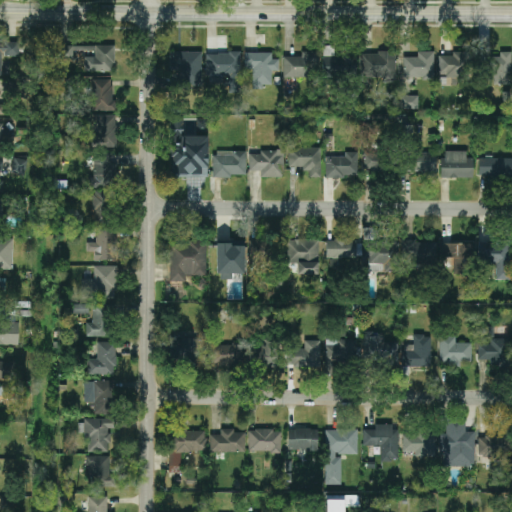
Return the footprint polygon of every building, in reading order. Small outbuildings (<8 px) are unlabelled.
[(18,44),(0,43),(0,75),(2,76),(2,55),(18,56),(18,44)] [(114,71),(114,45),(91,45),(91,71),(114,71)] [(334,55),(334,46),(323,46),(323,76),(355,76),(355,55),(334,55)] [(56,48),(57,70),(75,69),(75,47),(56,48)] [(179,71),(179,83),(202,83),(202,51),(169,51),(169,71),(179,71)] [(240,52),(207,52),(207,82),(240,82),(240,52)] [(278,71),(278,53),(245,53),(245,85),(271,85),(271,71),(278,71)] [(284,77),(318,77),(318,53),(284,53),(284,77)] [(361,76),(395,76),(395,53),(361,53),(361,76)] [(434,55),(402,55),(402,77),(434,77),(434,55)] [(438,78),(467,78),(467,55),(438,55),(438,78)] [(511,55),(476,55),(476,75),(491,75),(491,84),(511,84),(511,55)] [(91,111),(114,111),(114,80),(91,80),(91,111)] [(115,116),(94,116),(94,148),(115,148),(115,116)] [(202,157),(183,157),(183,139),(169,139),(169,177),(202,177),(202,157)] [(320,148),(289,148),(289,167),(309,167),(309,177),(320,177),(320,148)] [(283,150),(249,150),(249,169),(260,169),(260,177),(283,177),(283,150)] [(212,177),(245,177),(245,151),(212,151),(212,177)] [(404,151),(404,170),(419,170),(419,177),(435,177),(435,151),(404,151)] [(471,177),(471,151),(441,151),(441,177),(471,177)] [(363,153),(363,170),(388,170),(388,153),(363,153)] [(325,177),(356,177),(356,155),(325,155),(325,177)] [(511,158),(479,158),(479,175),(511,175),(511,158)] [(11,175),(27,176),(28,159),(12,159),(11,175)] [(110,187),(109,159),(93,159),(94,187),(110,187)] [(94,223),(117,224),(118,191),(94,191),(94,223)] [(116,232),(92,232),(92,261),(116,261),(116,232)] [(13,238),(0,237),(0,269),(12,270),(13,238)] [(297,274),(317,274),(317,239),(286,239),(286,263),(297,263),(297,274)] [(212,240),(212,265),(241,265),(241,240),(212,240)] [(248,240),(248,264),(273,264),(273,240),(248,240)] [(361,240),(326,241),(327,258),(362,257),(361,240)] [(399,272),(398,241),(366,242),(367,273),(399,272)] [(435,267),(435,241),(402,241),(402,267),(435,267)] [(453,271),(473,271),(473,243),(440,243),(440,261),(453,261),(453,271)] [(169,280),(201,280),(201,244),(169,244),(169,280)] [(495,279),(509,279),(509,246),(478,246),(478,272),(495,272),(495,279)] [(82,279),(82,298),(116,298),(116,267),(93,267),(93,279),(82,279)] [(86,322),(86,337),(112,337),(112,305),(92,305),(92,322),(86,322)] [(0,344),(13,344),(13,322),(0,322),(0,344)] [(494,338),(494,327),(478,327),(478,337),(494,338)] [(402,366),(430,366),(430,335),(412,335),(412,345),(402,345),(402,366)] [(439,363),(470,363),(470,344),(459,344),(459,336),(439,336),(439,363)] [(174,337),(174,363),(197,363),(197,337),(174,337)] [(511,339),(479,339),(479,365),(511,365),(511,339)] [(290,349),(290,366),(319,366),(319,340),(301,340),(301,349),(290,349)] [(325,340),(325,366),(354,366),(354,340),(325,340)] [(363,340),(363,366),(397,366),(397,340),(363,340)] [(87,375),(115,375),(115,342),(97,342),(97,357),(87,357),(87,375)] [(210,364),(240,364),(240,345),(210,345),(210,364)] [(249,346),(249,367),(273,367),(273,346),(249,346)] [(0,378),(15,378),(15,361),(0,361),(0,378)] [(113,413),(113,381),(84,381),(84,402),(94,402),(94,413),(113,413)] [(83,419),(83,451),(110,451),(110,419),(83,419)] [(474,431),(465,431),(465,419),(446,419),(446,432),(440,432),(440,467),(474,467),(474,431)] [(397,460),(397,425),(363,425),(363,445),(379,445),(379,460),(397,460)] [(316,450),(316,428),(287,428),(287,450),(316,450)] [(248,429),(248,451),(281,451),(281,429),(248,429)] [(205,452),(205,430),(169,430),(169,470),(180,470),(179,452),(205,452)] [(210,430),(210,451),(244,451),(244,430),(210,430)] [(341,453),(346,453),(346,431),(326,431),(325,484),(340,484),(341,453)] [(434,455),(434,432),(403,432),(403,455),(434,455)] [(479,436),(479,455),(504,455),(504,436),(479,436)] [(108,456),(87,456),(86,484),(108,484),(108,456)] [(67,506),(66,494),(54,495),(55,506),(67,506)] [(358,496),(344,496),(344,507),(358,507),(358,496)] [(87,511),(105,511),(105,497),(87,497),(87,511)] [(343,511),(343,500),(325,501),(325,511),(343,511)]
